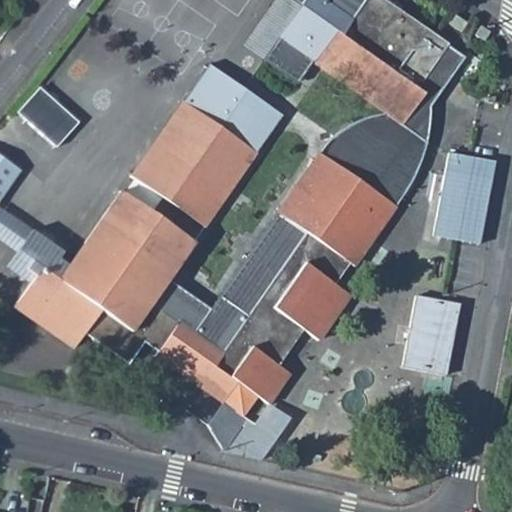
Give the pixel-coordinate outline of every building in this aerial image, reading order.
[(239,416),(253,397),(264,404),(286,374),(274,366),(300,330),(314,341),(346,296),(331,285),(347,263),(350,266),(402,191),(410,176),(416,163),(424,144),(425,139),(421,137),(413,131),(464,56),(415,22),(383,0),(288,0),(299,8),(261,61),(295,85),(311,63),(373,107),(386,116),(375,118),(364,121),(347,129),(341,133),(333,138),(327,143),(316,154),(276,212),(233,182),(278,115),(207,65),(128,177),(132,179),(158,198),(148,213),(122,194),(118,191),(66,265),(56,280),(38,268),(27,283),(11,306),(71,348),(82,333),(126,363),(141,342),(156,353),(152,358),(182,378),(186,373),(207,388),(204,393),(219,404),(220,402),(239,416)] [(453,21),(449,28),(456,33),(461,25),(453,21)] [(40,89),(17,114),(56,149),(78,124),(40,89)] [(486,95),(485,102),(493,104),(494,96),(486,95)] [(431,236),(478,244),(493,161),(447,153),(431,236)] [(0,196),(20,170),(0,156),(0,196)] [(132,179),(122,194),(148,213),(158,198),(132,179)] [(62,252),(0,207),(0,241),(15,253),(5,267),(27,283),(38,268),(56,280),(66,265),(57,259),(62,252)] [(414,297),(401,368),(443,376),(456,304),(414,297)] [(186,373),(182,378),(204,393),(207,388),(186,373)]
